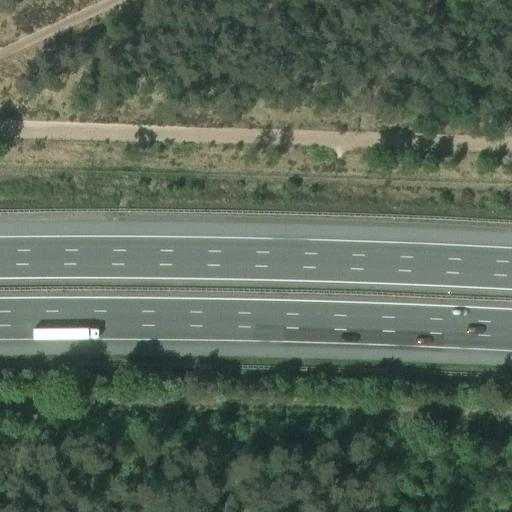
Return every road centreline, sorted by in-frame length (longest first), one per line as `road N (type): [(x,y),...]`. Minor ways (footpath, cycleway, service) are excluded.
road 1 (track): [(0,129),(511,145)]
road 2 (motorway): [(511,273),(0,261)]
road 3 (motorway): [(0,320),(511,331)]
road 4 (track): [(0,51),(112,0)]
